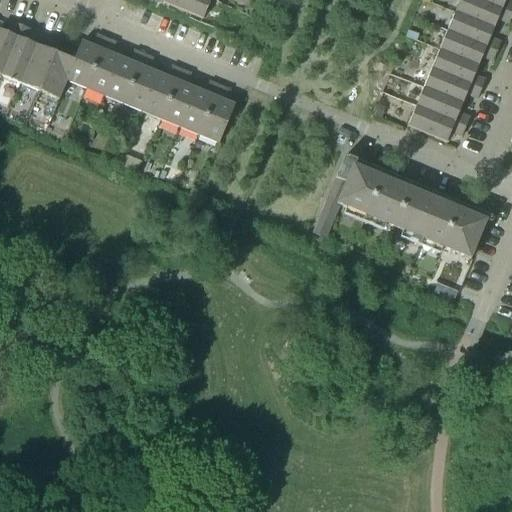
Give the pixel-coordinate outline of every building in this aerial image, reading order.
[(152,0),(201,20),(209,0),(208,0),(152,0)] [(511,16),(473,0),(459,0),(454,14),(492,30),(498,17),(501,18),(500,22),(507,25),(511,16)] [(504,0),(473,0),(511,16),(511,13),(511,4),(508,3),(506,7),(502,5),(504,0)] [(487,43),(492,30),(454,14),(446,33),(495,53),(499,44),(492,41),(490,44),(487,43)] [(0,77),(21,28),(11,24),(8,31),(12,32),(10,36),(0,32),(0,77)] [(19,85),(35,46),(22,41),(23,37),(27,39),(30,31),(21,28),(0,77),(19,85)] [(495,53),(446,33),(438,51),(476,68),(482,55),(486,56),(484,60),(491,63),(495,53)] [(84,90),(105,40),(95,36),(92,44),(96,45),(94,49),(80,43),(72,62),(73,62),(65,82),(84,90)] [(38,93),(58,43),(49,39),(46,47),(49,48),(48,52),(35,46),(19,85),(38,93)] [(103,98),(119,59),(106,54),(107,50),(111,52),(114,44),(105,40),(84,90),(103,98)] [(73,62),(72,62),(60,57),(61,53),(65,55),(68,47),(58,43),(38,93),(58,101),(65,82),(73,62)] [(476,68),(438,51),(430,70),(480,91),(484,81),(476,78),(475,82),(471,80),(476,68)] [(122,106),(142,56),(133,52),(130,60),(133,61),(132,65),(119,59),(103,98),(122,106)] [(141,113),(156,75),(144,70),(145,66),(149,67),(152,60),(142,56),(122,106),(141,113)] [(159,121),(180,72),(170,68),(167,75),(171,77),(169,80),(156,75),(141,113),(159,121)] [(480,91),(430,70),(422,89),(461,105),(466,92),(470,94),(468,97),(476,101),(480,91)] [(178,129),(194,91),(181,85),(183,82),(187,83),(190,76),(180,72),(159,121),(178,129)] [(197,137),(218,87),(208,83),(205,91),(209,92),(207,96),(194,91),(178,129),(197,137)] [(217,145),(233,107),(219,101),(221,97),(224,99),(227,91),(218,87),(197,137),(217,145)] [(455,118),(461,105),(422,89),(414,108),(464,129),(468,119),(461,116),(459,120),(455,118)] [(464,129),(414,108),(406,128),(445,144),(451,130),(454,131),(453,135),(460,138),(464,129)] [(485,222),(353,167),(355,162),(344,157),(315,225),(311,235),(324,240),(330,225),(338,206),(385,225),(469,261),(485,222)]
